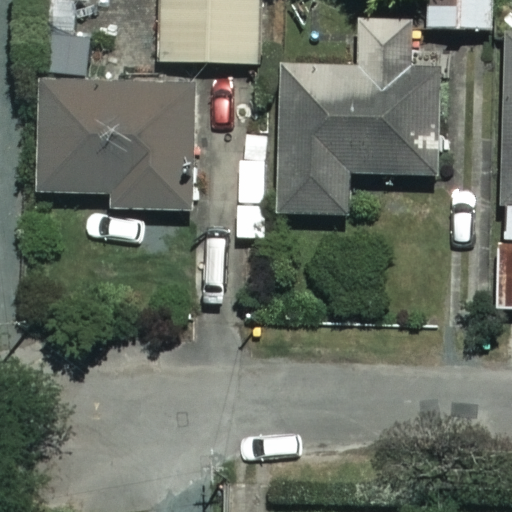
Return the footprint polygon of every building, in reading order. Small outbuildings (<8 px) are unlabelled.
[(260,66),(262,0),(161,0),(160,63),(260,66)] [(429,0),(429,34),(495,35),(495,0),(429,0)] [(417,27),(362,24),(360,67),(285,65),(278,217),(352,221),(354,178),(443,180),(446,70),(415,69),(417,27)] [(511,34),(508,35),(508,40),(503,210),(509,210),(507,245),(511,245),(511,34)] [(199,86),(41,80),(38,195),(113,197),(112,211),(195,214),(199,86)] [(248,137),(246,160),(266,163),(269,139),(248,137)] [(268,209),(239,209),(238,239),(268,240),(268,209)] [(511,246),(499,246),(497,311),(511,311),(511,246)]
